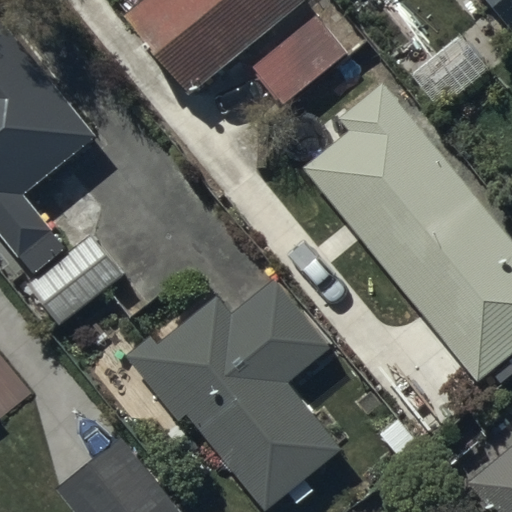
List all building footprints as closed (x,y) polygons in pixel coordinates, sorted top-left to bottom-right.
[(144,0),(125,15),(186,96),(311,0),(310,0),(144,0)] [(511,10),(511,0),(482,0),(499,21),(511,10)] [(349,52),(317,15),(254,71),(286,108),(349,52)] [(0,236),(20,262),(54,235),(24,197),(98,137),(0,16),(0,236)] [(350,132),(304,169),(479,384),(511,356),(511,241),(384,84),(340,120),(350,132)] [(123,279),(91,238),(27,287),(59,328),(123,279)] [(177,422),(186,416),(264,511),(266,511),(288,495),(297,507),(314,493),(305,481),(341,451),(288,386),(332,350),(275,280),(230,317),(217,301),(163,345),(155,335),(127,358),(137,371),(136,371),(134,370),(133,370),(131,370),(129,370),(128,370),(126,370),(124,371),(123,371),(121,372),(120,373),(118,374),(117,375),(116,376),(115,377),(114,378),(113,380),(112,381),(112,383),(111,384),(111,386),(111,388),(111,389),(111,391),(111,393),(112,394),(112,396),(113,397),(114,399),(115,400),(115,401),(117,403),(118,404),(119,405),(121,405),(122,406),(124,407),(125,407),(127,408),(129,408),(130,408),(132,408),(133,407),(135,407),(137,406),(138,406),(140,405),(141,404),(142,403),(143,402),(145,401),(146,399),(146,398),(147,396),(148,395),(148,393),(151,390),(177,422)] [(173,511),(121,446),(64,491),(80,511),(173,511)] [(511,511),(511,449),(470,483),(492,511),(511,511)]
